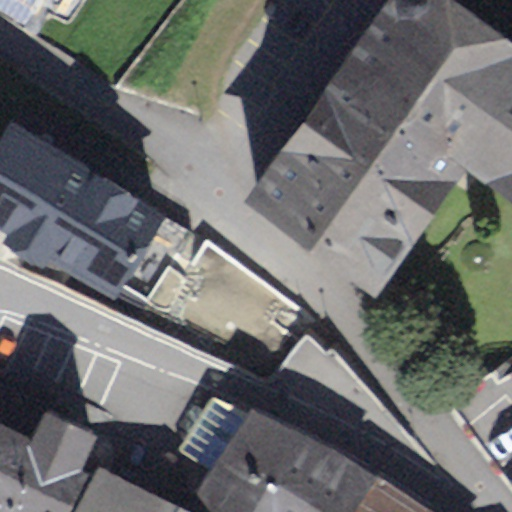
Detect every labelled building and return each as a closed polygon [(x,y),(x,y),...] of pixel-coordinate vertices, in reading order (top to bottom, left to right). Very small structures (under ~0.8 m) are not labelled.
[(0,0),(25,14),(33,0),(0,0)] [(453,156),(444,149),(511,55),(511,47),(446,0),(394,0),(251,200),(375,288),(464,164),(453,156)] [(511,55),(444,149),(453,156),(464,164),(511,197),(511,55)] [(161,214),(13,125),(0,145),(0,221),(115,291),(161,214)] [(351,511),(371,480),(256,410),(250,420),(217,400),(188,447),(218,465),(198,500),(218,511),(351,511)] [(93,438),(45,415),(32,443),(0,428),(0,511),(66,511),(84,473),(78,470),(93,438)] [(104,473),(83,511),(173,511),(175,509),(104,473)] [(424,511),(371,480),(351,511),(424,511)]
